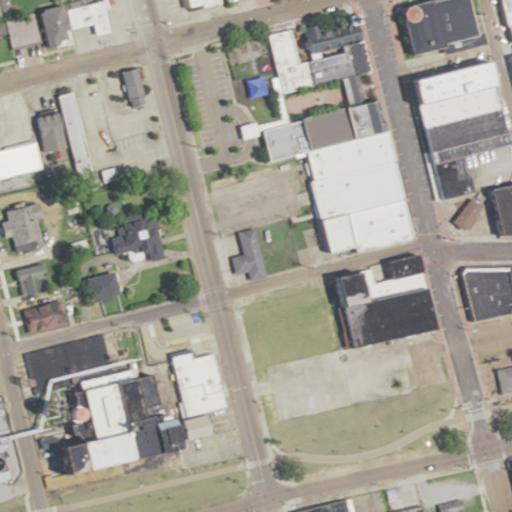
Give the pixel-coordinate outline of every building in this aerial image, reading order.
[(0,0),(0,16),(10,15),(6,0),(0,0)] [(103,32),(96,0),(83,0),(29,10),(37,50),(68,44),(65,29),(88,24),(90,34),(103,32)] [(178,0),(180,10),(214,4),(213,0),(178,0)] [(466,39),(456,0),(430,0),(389,9),(399,54),(466,39)] [(511,0),(511,39),(502,42),(491,0),(511,0)] [(428,329),(357,18),(301,31),(303,41),(295,43),(298,59),(292,61),(285,30),(261,36),(275,97),(273,97),(278,120),(253,126),(261,160),(295,153),(321,267),(292,274),(297,295),(229,311),(243,372),(428,329)] [(0,22),(0,44),(14,41),(8,20),(0,22)] [(511,45),(502,48),(511,91),(511,45)] [(428,200),(474,192),(472,199),(463,201),(448,222),(455,227),(469,225),(471,218),(480,204),(487,240),(511,235),(511,139),(511,140),(509,132),(499,130),(495,108),(481,98),(480,94),(489,82),(485,62),(408,76),(417,82),(411,90),(409,98),(428,200)] [(138,94),(131,69),(115,73),(121,98),(138,94)] [(260,95),(258,78),(242,80),(244,97),(260,95)] [(53,96),(65,150),(77,147),(64,94),(53,96)] [(0,149),(0,178),(38,170),(34,151),(56,146),(50,115),(29,119),(34,142),(0,149)] [(32,221),(38,219),(34,202),(0,211),(0,214),(2,223),(0,223),(0,237),(6,237),(8,247),(37,239),(32,221)] [(157,259),(151,220),(113,227),(116,245),(107,246),(108,257),(140,251),(142,261),(157,259)] [(253,229),(233,233),(238,256),(227,258),(230,275),(243,273),(244,281),(262,277),(253,229)] [(465,321),(511,310),(511,267),(498,268),(455,269),(452,276),(465,321)] [(13,296),(32,293),(28,272),(10,275),(13,296)] [(111,297),(106,272),(79,277),(84,303),(111,297)] [(18,308),(24,334),(62,325),(57,300),(18,308)] [(208,357),(171,355),(159,364),(159,377),(155,372),(127,373),(124,359),(108,362),(102,335),(21,353),(29,391),(53,373),(85,388),(89,393),(88,403),(98,403),(87,411),(90,423),(105,424),(108,434),(57,446),(63,473),(104,464),(110,460),(210,438),(205,415),(220,408),(208,357)] [(489,371),(511,366),(511,392),(494,396),(489,371)] [(287,510),(287,511),(346,511),(344,499),(287,510)] [(458,511),(457,500),(433,505),(434,511),(458,511)]
